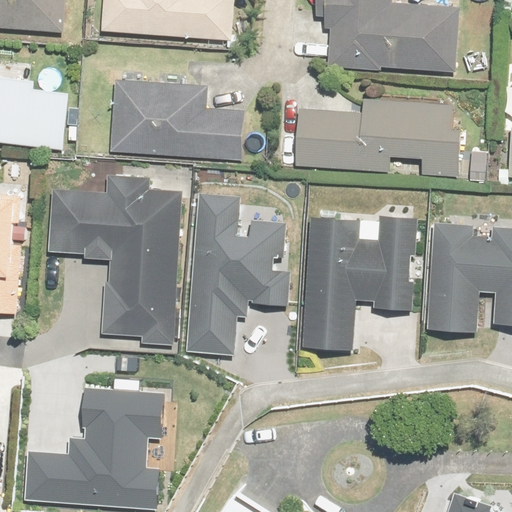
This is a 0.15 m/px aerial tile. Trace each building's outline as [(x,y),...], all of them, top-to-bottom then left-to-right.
[(0,0),(0,54),(30,56),(34,1),(28,1),(28,0),(0,0)] [(164,0),(67,0),(64,53),(197,61),(200,6),(164,4),(164,0)] [(285,0),(282,46),(301,48),(299,88),(357,91),(357,90),(427,94),(431,5),(362,2),(361,0),(285,0)] [(511,0),(480,0),(479,35),(511,36),(511,0)] [(68,101),(66,101),(67,89),(0,78),(0,143),(60,152),(68,101)] [(203,159),(203,158),(243,160),(244,115),(205,114),(207,87),(113,82),(109,154),(203,159)] [(358,191),(429,195),(428,127),(335,120),(334,130),(269,126),(265,185),(358,191)] [(511,120),(508,120),(507,147),(481,147),(480,202),(511,202),(511,120)] [(177,255),(178,254),(180,194),(154,193),(154,172),(110,171),(110,192),(53,190),(51,259),(106,261),(101,338),(173,343),(177,255)] [(241,196),(198,193),(186,351),(234,355),(237,316),(247,317),(248,299),(253,300),(253,303),(288,306),(290,271),(273,270),(274,258),(284,259),(287,222),(250,219),(248,237),(238,236),(241,196)] [(359,222),(312,218),(303,346),(352,350),(355,300),(374,301),(373,308),(412,310),(414,282),(409,282),(411,256),(415,256),(418,218),(380,216),(378,241),(358,239),(359,222)] [(476,225),(434,222),(427,329),(476,332),(479,291),(497,292),(495,324),(511,325),(511,228),(493,228),(492,237),(475,236),(476,225)] [(164,395),(87,391),(84,437),(68,436),(67,452),(27,450),(23,501),(157,509),(159,469),(146,469),(148,437),(161,437),(164,395)] [(488,511),(490,505),(454,494),(447,511),(488,511)] [(260,511),(239,498),(230,511),(260,511)]
